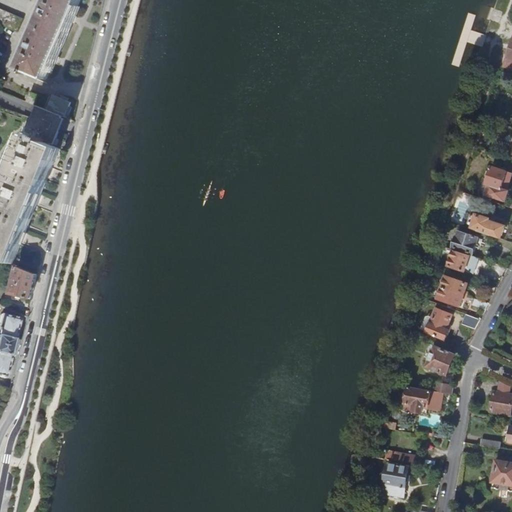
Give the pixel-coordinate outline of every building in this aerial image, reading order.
[(49,88),(87,0),(51,0),(20,77),(49,88)] [(24,19),(0,8),(0,23),(19,32),(24,19)] [(28,102),(37,105),(40,96),(32,93),(28,102)] [(64,117),(66,118),(72,102),(55,95),(49,110),(64,117)] [(0,203),(0,258),(15,264),(62,148),(55,145),(65,119),(63,118),(64,117),(49,110),(39,106),(27,134),(28,135),(0,203)] [(507,192),(511,177),(511,173),(493,167),(492,169),(488,183),(487,185),(490,186),(487,195),(506,202),(509,193),(507,192)] [(488,183),(492,169),(487,168),(483,182),(488,183)] [(498,238),(502,227),(489,223),(489,220),(478,217),(477,218),(471,216),(468,225),(474,227),(474,228),(479,230),(478,232),(498,238)] [(473,254),(478,239),(459,232),(457,238),(456,238),(453,248),(473,254)] [(482,277),(487,261),(455,251),(450,267),(482,277)] [(12,294),(32,298),(38,274),(18,266),(12,294)] [(465,296),(469,284),(446,276),(443,288),(465,296)] [(461,307),(465,296),(443,288),(439,299),(461,307)] [(485,310),(489,304),(475,299),(473,305),(485,310)] [(447,330),(452,316),(436,310),(433,319),(430,318),(428,318),(427,318),(426,319),(421,331),(446,340),(449,331),(447,330)] [(475,329),(480,319),(465,314),(462,325),(475,329)] [(0,376),(7,379),(12,357),(13,358),(17,340),(16,340),(21,319),(2,315),(0,324),(0,376)] [(448,375),(456,356),(436,347),(427,367),(448,375)] [(510,415),(511,405),(511,387),(499,381),(496,389),(509,392),(509,394),(494,392),(490,411),(510,415)] [(452,395),(453,387),(440,385),(439,392),(442,393),(452,395)] [(440,410),(442,393),(439,392),(410,388),(407,405),(411,405),(415,406),(414,412),(422,413),(423,407),(440,410)] [(447,439),(448,432),(433,430),(432,437),(447,439)] [(500,449),(501,443),(482,439),(481,445),(500,449)] [(419,465),(421,457),(387,451),(385,459),(419,465)] [(511,463),(497,461),(493,483),(511,486),(511,463)] [(404,497),(409,468),(389,464),(383,493),(404,497)] [(511,492),(511,486),(493,483),(492,488),(511,492)]
